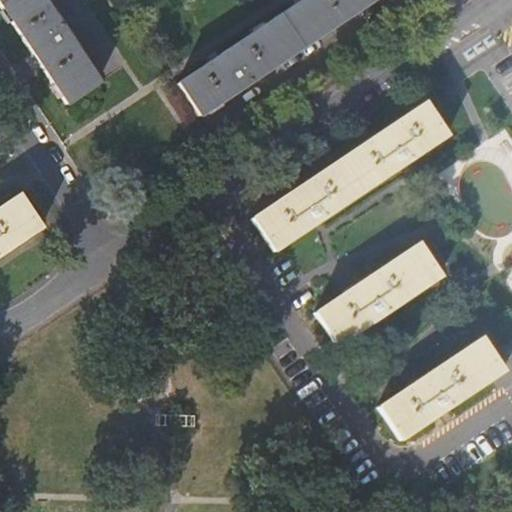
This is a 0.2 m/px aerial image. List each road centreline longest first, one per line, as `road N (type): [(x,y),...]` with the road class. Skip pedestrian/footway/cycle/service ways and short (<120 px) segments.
road 1 (residential): [(497,0),(115,256)]
road 2 (residential): [(0,82),(115,256)]
road 3 (residential): [(115,256),(24,319),(0,326)]
